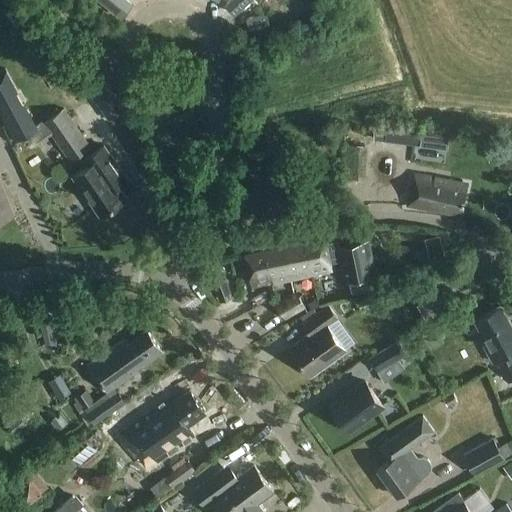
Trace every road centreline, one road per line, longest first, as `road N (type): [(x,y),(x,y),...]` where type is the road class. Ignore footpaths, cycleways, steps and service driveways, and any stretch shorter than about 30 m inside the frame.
road 1 (residential): [(511,261),(498,261),(461,232),(407,219),(346,219),(225,242)]
road 2 (unclassified): [(343,511),(164,278)]
road 3 (residential): [(214,104),(219,56),(210,30),(166,11),(139,22),(129,46),(141,83),(209,99)]
road 4 (unclassified): [(0,281),(85,270),(164,278)]
road 5 (residential): [(225,242),(214,104)]
